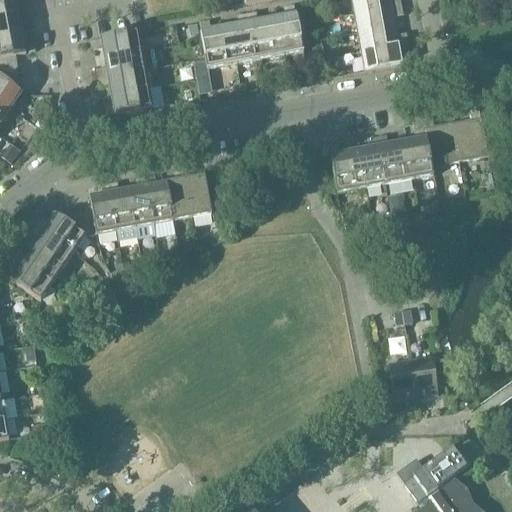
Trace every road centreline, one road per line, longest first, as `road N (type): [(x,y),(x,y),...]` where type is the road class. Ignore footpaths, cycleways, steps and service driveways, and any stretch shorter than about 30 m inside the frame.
road 1 (residential): [(78,153),(444,84)]
road 2 (residential): [(78,153),(50,23)]
